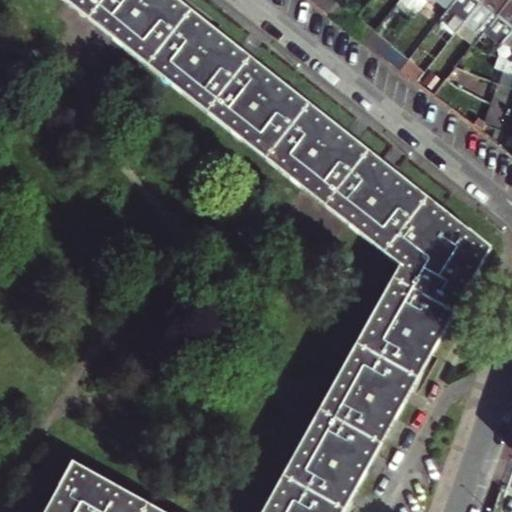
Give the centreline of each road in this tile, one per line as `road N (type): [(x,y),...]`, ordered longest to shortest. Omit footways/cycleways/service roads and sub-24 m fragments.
road 1 (residential): [(511,207),(249,0)]
road 2 (unknown): [(391,511),(445,376),(510,364)]
road 3 (residential): [(511,359),(458,511)]
